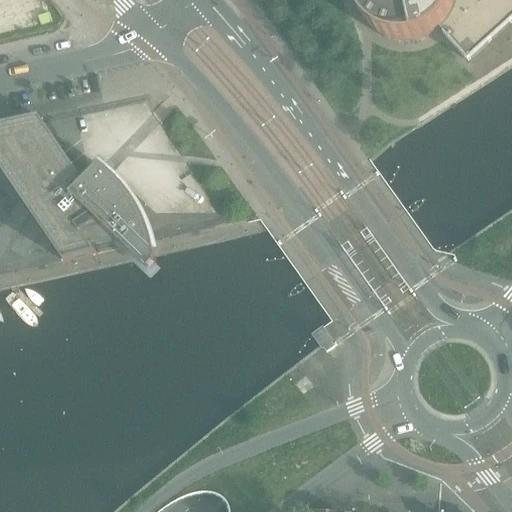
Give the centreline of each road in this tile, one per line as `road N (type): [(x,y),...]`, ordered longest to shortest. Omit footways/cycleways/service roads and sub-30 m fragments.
road 1 (tertiary): [(463,329),(211,0)]
road 2 (tertiary): [(154,35),(268,161),(407,359)]
road 3 (secondary): [(511,267),(185,511)]
road 4 (secondary): [(233,511),(511,305)]
road 5 (secondary): [(403,385),(202,467),(142,511)]
road 6 (secondary): [(276,511),(382,435),(422,419)]
road 7 (residential): [(0,84),(121,56),(154,35)]
